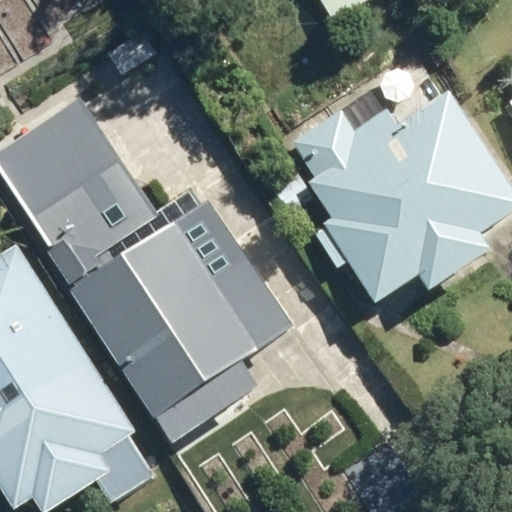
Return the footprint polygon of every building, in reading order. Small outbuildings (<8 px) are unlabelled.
[(77,95),(0,148),(0,167),(56,248),(47,254),(71,289),(104,266),(97,256),(160,213),(77,95)] [(317,179),(309,184),(336,223),(326,230),(380,310),(423,281),(434,298),(498,255),(488,240),(511,223),(511,182),(453,96),(405,129),(390,107),(356,129),(342,109),(292,143),(317,179)] [(213,199),(72,293),(177,449),(265,390),(248,364),(301,329),(213,199)] [(0,482),(19,511),(21,511),(39,500),(46,511),(60,511),(101,485),(117,509),(162,479),(137,440),(144,436),(18,245),(0,256),(0,482)] [(380,444),(339,472),(367,511),(419,511),(425,508),(380,444)]
